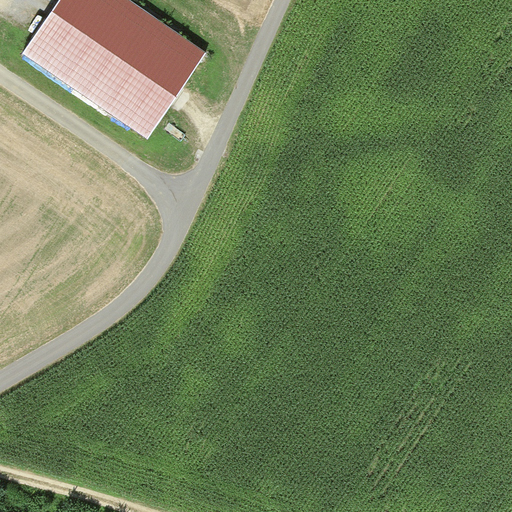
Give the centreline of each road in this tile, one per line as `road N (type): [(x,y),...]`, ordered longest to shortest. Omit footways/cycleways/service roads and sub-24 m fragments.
road 1 (unclassified): [(0,383),(136,294),(280,0)]
road 2 (track): [(180,207),(0,76)]
road 3 (track): [(0,474),(130,511)]
